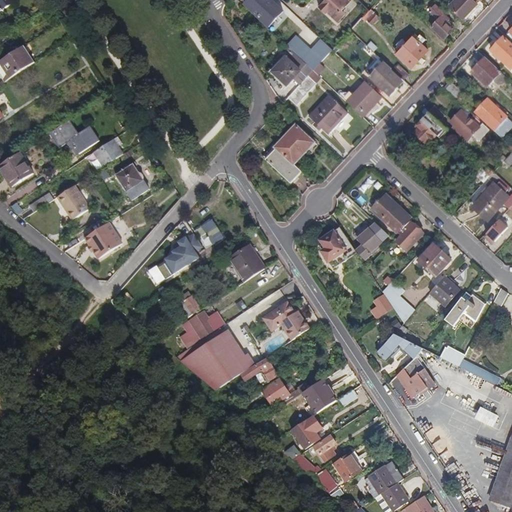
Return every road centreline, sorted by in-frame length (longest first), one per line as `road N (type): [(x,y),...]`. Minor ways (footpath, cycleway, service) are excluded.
road 1 (residential): [(281,240),(459,511)]
road 2 (residential): [(198,187),(104,297),(0,211)]
road 3 (residential): [(367,150),(508,0)]
road 4 (residential): [(511,278),(493,271),(367,150)]
road 5 (residential): [(206,9),(254,82),(260,105),(223,160)]
road 6 (track): [(104,297),(7,409)]
road 7 (residential): [(281,240),(367,150)]
